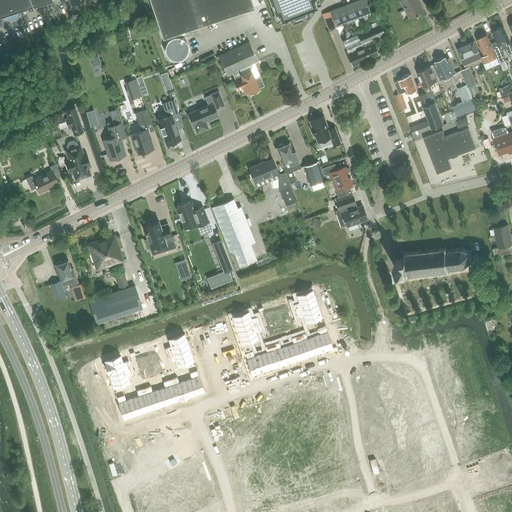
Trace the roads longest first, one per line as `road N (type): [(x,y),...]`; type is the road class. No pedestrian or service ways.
road 1 (tertiary): [(28,243),(361,78)]
road 2 (secondary): [(77,511),(34,367),(0,291)]
road 3 (residential): [(458,479),(418,359),(342,360)]
road 4 (secondary): [(0,332),(39,425),(61,511)]
road 5 (tertiary): [(361,78),(509,0)]
road 6 (residential): [(342,360),(188,410)]
road 7 (residential): [(361,78),(370,106),(345,138),(373,220)]
road 8 (residential): [(342,360),(380,507)]
